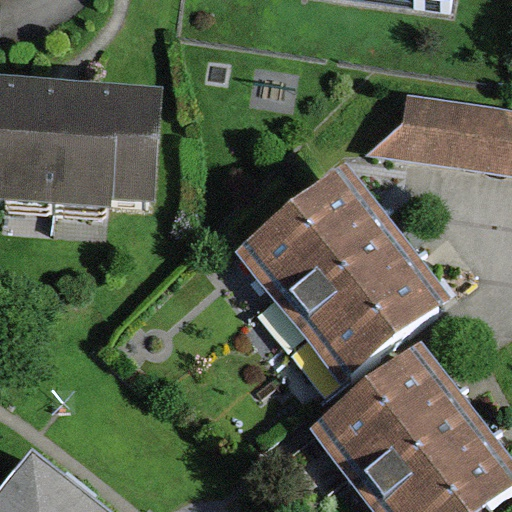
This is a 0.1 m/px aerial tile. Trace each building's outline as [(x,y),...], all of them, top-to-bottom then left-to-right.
[(346,0),(449,14),(450,0),(346,0)] [(160,99),(0,87),(0,210),(107,218),(107,210),(151,213),(160,99)] [(511,120),(410,105),(405,143),(377,162),(511,180),(511,120)] [(336,197),(254,263),(337,366),(419,300),(405,283),(394,269),(363,230),(336,197)] [(329,435),(386,511),(463,511),(499,486),(475,453),(447,416),(439,406),(414,372),(329,435)] [(85,511),(33,469),(0,510),(0,511),(85,511)]
